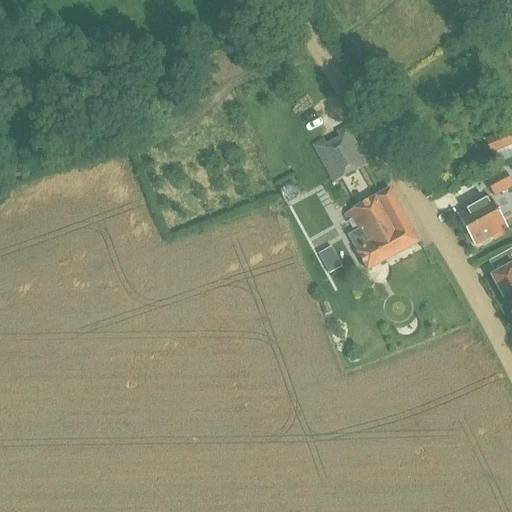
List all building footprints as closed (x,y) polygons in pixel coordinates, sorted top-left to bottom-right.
[(331,181),(332,183),(368,165),(348,125),(336,131),(340,138),(326,145),(323,139),(312,145),(327,172),(331,181)] [(493,153),(496,161),(511,155),(511,129),(486,140),(491,154),(493,153)] [(483,176),(494,197),(511,188),(511,181),(504,166),(483,176)] [(368,270),(418,242),(390,190),(345,215),(355,233),(349,236),(368,270)] [(511,193),(503,198),(511,215),(511,193)] [(458,216),(475,246),(507,229),(491,197),(458,216)] [(329,274),(342,267),(339,261),(326,268),(329,274)] [(511,265),(492,277),(511,314),(511,265)] [(321,304),(325,314),(331,312),(327,302),(321,304)]
